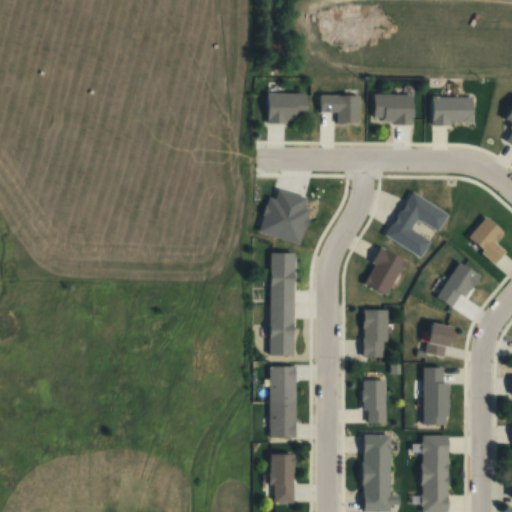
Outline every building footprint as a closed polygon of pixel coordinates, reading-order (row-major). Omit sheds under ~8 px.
[(266,121),(306,121),(306,92),(266,92),(266,121)] [(319,111),(336,111),(336,122),(359,122),(359,94),(319,94),(319,111)] [(413,94),(373,94),(373,123),(413,123),(413,94)] [(473,95),(430,95),(430,123),(473,123),(473,95)] [(299,244),(309,208),(303,206),(306,196),(277,188),(274,197),(267,195),(257,232),(299,244)] [(448,213),(408,191),(383,235),(421,256),(429,240),(410,229),(416,218),(438,230),(448,213)] [(467,236),(494,263),(505,252),(494,241),(503,232),(487,216),(467,236)] [(363,283),(386,295),(404,259),(381,247),(363,283)] [(292,354),(293,253),(269,252),(268,354),(292,354)] [(480,278),(463,262),(435,292),(452,308),(480,278)] [(362,308),(361,355),(385,356),(386,308),(362,308)] [(424,352),(448,357),(454,326),(431,321),(424,352)] [(267,365),(267,437),(294,437),(294,365),(267,365)] [(446,366),(421,366),(421,423),(446,423),(446,366)] [(362,379),(362,422),(384,422),(384,379),(362,379)] [(389,511),(389,433),(361,433),(361,511),(389,511)] [(447,511),(447,434),(420,434),(420,511),(447,511)] [(293,454),(270,453),(270,501),(293,502),(293,454)]
